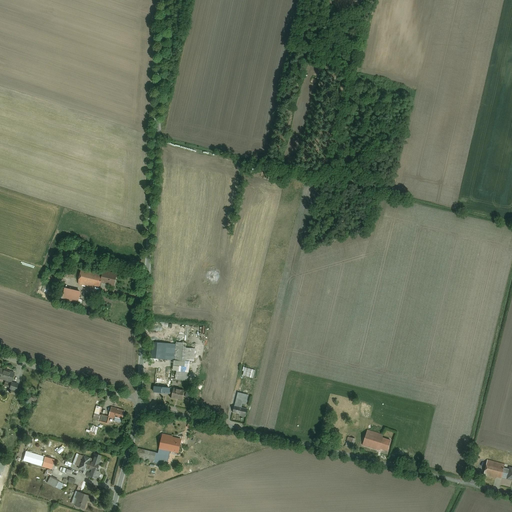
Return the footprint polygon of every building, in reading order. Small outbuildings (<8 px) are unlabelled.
[(100,281),(101,274),(79,268),(76,283),(90,287),(89,289),(94,290),(94,286),(98,287),(100,281)] [(100,281),(114,284),(117,273),(103,270),(101,274),(100,281)] [(76,305),(80,291),(63,286),(60,295),(58,294),(56,300),(76,305)] [(154,368),(188,371),(189,361),(193,362),(195,345),(177,343),(175,360),(155,358),(154,368)] [(14,371),(0,368),(0,377),(12,381),(14,371)] [(172,370),(155,369),(153,391),(170,393),(172,370)] [(256,372),(245,369),(243,377),(254,380),(256,372)] [(173,389),(172,398),(184,399),(185,391),(173,389)] [(249,396),(238,394),(233,414),(239,415),(239,417),(245,418),(247,410),(242,409),(243,405),(246,406),(249,396)] [(125,410),(112,406),(110,415),(122,418),(125,410)] [(90,430),(86,429),(86,432),(96,435),(98,427),(91,425),(90,430)] [(382,435),(367,431),(362,446),(376,451),(376,450),(380,452),(380,451),(387,453),(390,441),(383,439),(382,436),(382,435)] [(173,437),(162,435),(159,451),(170,453),(178,455),(182,438),(177,437),(176,439),(172,438),(173,437)] [(356,440),(348,438),(345,447),(353,450),(356,440)] [(154,464),(156,454),(138,450),(136,460),(154,464)] [(167,467),(170,453),(159,451),(158,454),(156,454),(154,464),(167,467)] [(94,454),(91,462),(99,464),(101,457),(94,454)] [(90,458),(82,455),(77,468),(85,471),(87,468),(89,461),(90,458)] [(91,462),(89,461),(87,468),(90,469),(95,471),(96,471),(99,464),(91,462)] [(504,465),(487,461),(484,476),(496,480),(497,479),(501,480),(501,479),(503,469),(504,465)] [(62,482),(50,476),(47,483),(59,489),(62,482)] [(74,505),(83,509),(88,496),(78,493),(74,505)]
